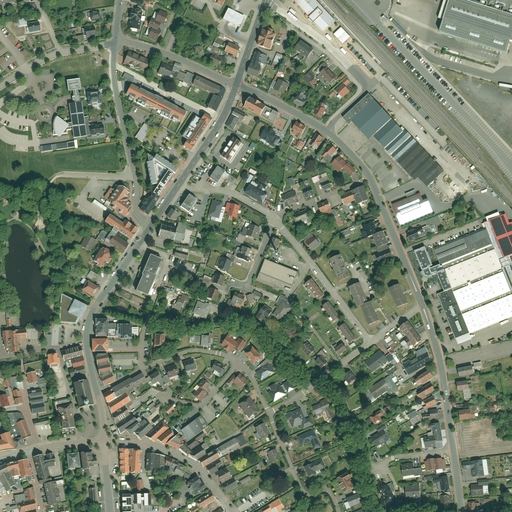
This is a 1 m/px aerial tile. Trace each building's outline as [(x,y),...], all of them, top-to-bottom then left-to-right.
[(313,24),(323,35),(335,23),(313,0),(293,0),(292,1),(308,18),(307,20),(311,25),(313,24)] [(399,0),(398,7),(415,10),(416,0),(405,0),(405,1),(401,0),(399,0)] [(511,0),(447,0),(438,31),(505,52),(509,42),(511,42),(511,0)] [(124,27),(135,28),(137,19),(142,20),(143,14),(139,14),(140,2),(134,1),(133,8),(127,7),(124,27)] [(142,32),(155,38),(158,30),(155,29),(158,22),(161,23),(166,11),(157,7),(156,11),(152,9),(142,32)] [(235,12),(228,9),(223,20),(230,23),(235,12)] [(99,18),(97,10),(87,12),(88,20),(99,18)] [(245,17),(235,12),(230,23),(239,28),(245,17)] [(39,30),(37,20),(25,22),(24,17),(14,19),(15,25),(20,24),(22,31),(27,30),(27,32),(39,30)] [(94,35),(92,24),(80,26),(81,33),(70,35),(71,41),(82,39),(81,37),(94,35)] [(254,42),(269,48),(276,30),(261,24),(254,42)] [(342,45),(350,38),(345,33),(338,40),(342,45)] [(302,42),(298,40),(292,50),(306,58),(312,48),(304,43),(302,42)] [(216,66),(221,55),(213,51),(215,46),(206,42),(202,51),(206,52),(203,60),(216,66)] [(236,57),(239,48),(229,43),(225,52),(236,57)] [(264,62),(267,53),(253,48),(246,70),(255,73),(258,65),(259,61),(264,62)] [(280,62),(284,54),(274,50),(271,58),(280,62)] [(129,53),(124,62),(135,67),(139,57),(129,53)] [(149,62),(139,57),(135,67),(145,71),(149,62)] [(155,71),(166,75),(171,64),(160,59),(155,71)] [(325,79),(331,73),(326,68),(321,73),(325,79)] [(309,71),(305,75),(310,80),(314,76),(309,71)] [(207,108),(216,112),(227,90),(186,72),(185,75),(181,73),(177,81),(213,97),(207,108)] [(131,83),(133,78),(123,73),(121,78),(131,83)] [(336,78),(331,73),(325,79),(330,84),(336,78)] [(277,75),(271,88),(280,92),(286,79),(277,75)] [(73,99),(78,98),(78,95),(77,88),(79,87),(78,77),(65,78),(67,89),(71,89),(72,94),(73,99)] [(181,122),(185,113),(159,100),(160,98),(152,95),(152,96),(129,85),(124,95),(134,100),(133,102),(142,107),(144,104),(158,112),(157,114),(166,118),(167,115),(181,122)] [(342,98),(349,91),(342,85),(336,91),(342,98)] [(83,88),(85,102),(90,101),(91,105),(95,104),(95,102),(100,102),(99,86),(83,88)] [(300,104),(304,98),(293,92),(290,99),(300,104)] [(248,94),(241,107),(271,122),(278,109),(248,94)] [(390,118),(368,94),(342,118),(347,123),(350,120),(368,139),(372,135),(390,118)] [(311,109),(319,114),(324,105),(322,104),(325,99),(319,96),(311,109)] [(73,99),(66,100),(67,102),(69,119),(65,119),(54,112),(51,116),(50,120),(49,123),(50,127),(51,130),(53,134),(56,137),(60,130),(64,130),(64,126),(70,126),(71,133),(88,131),(87,122),(85,112),(81,113),(79,98),(78,98),(73,99)] [(234,105),(223,123),(241,133),(242,131),(235,127),(241,116),(244,118),(247,112),(234,105)] [(191,152),(213,119),(204,113),(200,119),(195,116),(180,137),(186,141),(183,146),(191,152)] [(286,129),(297,135),(303,124),(299,122),(301,119),(297,117),(295,121),(292,119),(286,129)] [(372,135),(414,181),(417,178),(427,188),(444,171),(416,141),(414,143),(390,118),(372,135)] [(89,136),(102,135),(101,120),(87,122),(88,131),(89,136)] [(141,142),(150,129),(144,124),(135,138),(141,142)] [(267,141),(274,145),(279,134),(273,131),(274,130),(262,124),(258,134),(268,139),(267,141)] [(306,143),(314,148),(322,135),(314,130),(306,143)] [(233,138),(221,156),(229,161),(241,143),(233,138)] [(39,146),(40,152),(77,147),(76,141),(39,146)] [(334,147),(325,141),(317,153),(325,159),(334,147)] [(248,147),(253,150),(256,145),(251,142),(248,147)] [(156,185),(152,193),(159,197),(173,174),(175,175),(178,170),(153,154),(152,156),(146,153),(147,160),(145,160),(149,186),(156,185)] [(341,167),(348,174),(354,168),(338,154),(335,157),(332,154),(324,162),(336,173),(341,167)] [(215,162),(206,174),(214,180),(219,173),(231,181),(235,175),(215,162)] [(322,187),(331,184),(329,178),(326,179),(325,175),(318,178),(322,187)] [(300,187),(304,195),(313,191),(309,182),(300,186),(297,180),(294,182),(297,188),(300,187)] [(116,210),(122,214),(129,204),(127,203),(128,200),(124,197),(128,190),(114,181),(110,187),(107,185),(102,193),(105,195),(102,201),(105,203),(116,210)] [(244,193),(263,203),(268,194),(249,184),(244,193)] [(283,204),(297,199),(293,186),(279,192),(283,204)] [(342,196),(345,203),(355,198),(359,207),(361,207),(362,208),(366,207),(364,202),(367,200),(362,187),(342,196)] [(152,193),(140,211),(147,216),(159,197),(152,193)] [(189,212),(197,200),(189,194),(181,206),(189,212)] [(401,226),(433,213),(426,198),(421,201),(419,195),(392,206),(401,226)] [(219,218),(223,203),(213,201),(209,215),(219,218)] [(329,202),(317,206),(321,215),(328,212),(331,221),(338,218),(342,227),(345,226),(337,207),(332,209),(329,202)] [(229,204),(226,215),(237,218),(240,207),(229,204)] [(172,207),(166,216),(173,221),(179,212),(172,207)] [(127,240),(135,228),(136,227),(121,216),(122,214),(116,210),(113,214),(119,218),(112,230),(127,240)] [(297,227),(313,220),(308,210),(292,217),(297,227)] [(511,231),(505,214),(484,223),(486,228),(434,249),(440,265),(434,267),(437,273),(444,292),(437,295),(455,340),(511,317),(511,231)] [(371,216),(357,222),(362,235),(371,232),(376,244),(386,240),(387,240),(382,225),(375,228),(371,216)] [(255,237),(260,226),(245,220),(241,230),(235,228),(230,241),(239,244),(236,254),(246,258),(250,247),(239,243),(243,232),(255,237)] [(161,223),(157,238),(178,244),(180,239),(182,240),(186,225),(176,222),(174,227),(161,223)] [(409,243),(432,233),(429,225),(414,232),(413,230),(409,232),(409,233),(407,234),(408,238),(407,238),(409,243)] [(94,235),(118,252),(126,241),(106,227),(104,231),(99,228),(94,235)] [(95,238),(83,231),(76,242),(88,249),(95,238)] [(309,248),(318,240),(309,231),(301,239),(309,248)] [(271,232),(266,245),(274,248),(279,235),(271,232)] [(372,251),(377,261),(393,253),(389,244),(388,245),(386,240),(376,244),(378,249),(372,251)] [(168,253),(185,257),(187,251),(188,247),(180,245),(179,247),(170,245),(168,253)] [(101,246),(93,260),(105,268),(107,264),(109,265),(114,257),(110,255),(112,253),(101,246)] [(422,270),(423,272),(420,273),(421,274),(422,275),(423,276),(424,277),(425,277),(426,277),(427,278),(428,278),(429,278),(430,278),(431,277),(432,277),(432,276),(437,273),(434,267),(431,268),(430,266),(432,265),(425,247),(414,251),(421,270),(422,270)] [(327,254),(336,277),(348,272),(339,249),(327,254)] [(215,264),(224,267),(227,258),(232,260),(234,254),(225,251),(224,255),(219,253),(215,264)] [(141,274),(134,290),(146,296),(155,275),(153,274),(159,260),(147,255),(139,273),(141,274)] [(254,275),(288,289),(296,269),(262,255),(254,275)] [(199,274),(210,279),(218,282),(224,271),(215,267),(211,275),(201,270),(199,274)] [(93,297),(99,286),(93,282),(98,275),(89,269),(81,281),(83,283),(80,288),(93,297)] [(314,298),(322,292),(309,275),(301,281),(314,298)] [(398,279),(387,284),(394,304),(406,299),(398,279)] [(360,283),(348,288),(357,308),(361,307),(368,325),(380,320),(372,301),(368,302),(360,283)] [(217,288),(210,286),(206,295),(213,298),(217,288)] [(238,302),(242,292),(230,288),(226,297),(238,302)] [(169,290),(164,303),(177,308),(182,296),(169,290)] [(194,303),(191,309),(203,314),(208,301),(204,299),(206,295),(194,291),(190,301),(194,303)] [(87,306),(73,299),(60,294),(58,323),(76,324),(78,318),(80,319),(84,312),(87,306)] [(280,318),(290,304),(280,297),(270,311),(280,318)] [(330,319),(338,313),(326,297),(318,302),(330,319)] [(262,302),(256,312),(265,317),(271,308),(262,302)] [(108,329),(108,319),(96,320),(96,337),(108,337),(108,329)] [(335,324),(348,341),(355,335),(342,319),(335,324)] [(412,349),(423,342),(407,321),(399,327),(409,340),(401,345),(405,351),(410,347),(412,349)] [(280,329),(291,340),(297,333),(287,323),(280,329)] [(2,351),(17,350),(16,334),(24,334),(23,325),(6,327),(7,340),(2,340),(2,351)] [(108,329),(108,337),(120,337),(120,340),(131,340),(131,325),(118,325),(118,329),(108,329)] [(152,345),(162,345),(162,350),(170,350),(170,339),(163,339),(163,332),(153,332),(152,345)] [(209,344),(209,334),(205,333),(205,336),(199,336),(199,338),(193,338),(193,342),(198,343),(198,347),(207,347),(207,344),(209,344)] [(241,351),(245,344),(238,339),(236,342),(232,339),(233,337),(228,333),(221,345),(233,352),(236,347),(241,351)] [(389,348),(394,345),(389,336),(384,339),(389,348)] [(314,346),(306,339),(299,346),(307,354),(314,346)] [(336,352),(345,346),(339,339),(331,345),(336,352)] [(108,352),(107,340),(95,340),(92,340),(92,352),(108,352)] [(362,358),(370,369),(385,358),(387,362),(395,356),(389,349),(383,353),(379,346),(362,358)] [(83,356),(81,347),(62,352),(64,361),(83,356)] [(254,365),(263,357),(254,347),(245,354),(254,365)] [(319,365),(326,359),(322,355),(325,352),(321,347),(313,354),(315,356),(312,358),(319,365)] [(407,373),(430,359),(423,348),(400,362),(407,373)] [(468,361),(476,359),(474,352),(466,354),(468,361)] [(48,365),(59,364),(58,359),(57,359),(57,354),(48,355),(48,360),(47,360),(48,365)] [(95,355),(100,379),(104,387),(115,382),(112,375),(107,354),(95,355)] [(72,364),(73,369),(84,367),(85,366),(83,357),(65,362),(66,366),(72,364)] [(262,368),(256,372),(261,380),(277,372),(268,358),(261,365),(262,368)] [(192,359),(183,363),(185,369),(182,371),(184,378),(189,377),(187,372),(196,369),(192,359)] [(215,361),(211,369),(218,372),(217,375),(223,378),(226,369),(222,368),(224,364),(215,361)] [(175,365),(165,369),(169,378),(173,376),(179,374),(175,365)] [(340,371),(347,381),(356,374),(350,365),(340,371)] [(414,381),(430,372),(427,365),(414,373),(415,375),(411,377),(414,381)] [(459,377),(474,374),(472,366),(458,369),(459,377)] [(73,384),(79,409),(93,405),(87,380),(82,382),(80,376),(86,374),(84,367),(73,369),(69,371),(71,378),(78,376),(79,382),(73,384)] [(160,378),(155,371),(147,377),(153,384),(156,382),(161,389),(169,384),(164,376),(160,378)] [(386,390),(396,384),(388,372),(367,386),(373,395),(384,388),(386,390)] [(13,402),(21,399),(17,386),(21,385),(19,378),(16,379),(14,373),(5,376),(7,380),(9,389),(13,402)] [(29,384),(38,382),(36,373),(27,375),(29,384)] [(241,391),(248,381),(238,373),(236,377),(233,375),(227,383),(231,386),(233,384),(241,391)] [(125,393),(146,381),(142,374),(131,380),(130,379),(119,386),(123,394),(125,393)] [(204,390),(208,385),(201,379),(196,384),(197,385),(190,394),(199,402),(207,393),(204,390)] [(279,386),(275,379),(265,384),(270,392),(279,386)] [(0,403),(6,402),(3,390),(9,389),(7,380),(0,381),(0,403)] [(424,392),(433,386),(428,380),(415,389),(414,387),(405,393),(407,396),(415,391),(420,398),(426,394),(424,392)] [(458,391),(463,390),(464,399),(470,398),(469,389),(468,389),(467,382),(457,383),(458,391)] [(119,386),(103,394),(106,403),(123,394),(119,386)] [(32,414),(45,412),(43,399),(41,390),(29,392),(32,414)] [(124,406),(131,402),(125,393),(123,394),(106,403),(111,414),(124,406)] [(324,418),(333,414),(324,394),(307,401),(313,414),(321,410),(324,418)] [(423,407),(435,401),(431,394),(423,398),(425,401),(420,403),(423,407)] [(253,415),(259,411),(250,398),(239,405),(245,415),(244,415),(248,422),(255,417),(253,415)] [(62,421),(73,419),(70,405),(58,408),(59,413),(61,413),(62,421)] [(111,414),(115,425),(130,415),(124,406),(111,414)] [(421,416),(437,415),(436,406),(426,406),(427,411),(421,412),(421,416)] [(459,412),(460,420),(475,418),(474,412),(477,411),(476,406),(467,407),(468,411),(459,412)] [(302,428),(313,423),(309,414),(304,417),(300,409),(286,416),(293,428),(300,424),(302,428)] [(406,415),(412,425),(417,422),(414,417),(417,415),(415,410),(406,415)] [(382,421),(380,417),(383,415),(381,411),(370,418),(375,426),(382,421)] [(206,422),(198,412),(181,425),(178,427),(186,437),(200,427),(206,422)] [(13,423),(23,419),(22,416),(19,414),(17,413),(2,413),(8,429),(15,426),(13,423)] [(115,425),(120,434),(126,430),(137,422),(136,420),(135,419),(134,419),(131,415),(130,415),(115,425)] [(131,435),(133,433),(137,436),(151,424),(142,416),(136,420),(137,422),(126,430),(131,435)] [(166,425),(160,417),(144,433),(148,436),(152,438),(155,435),(166,425)] [(181,425),(176,418),(170,422),(176,429),(173,433),(180,442),(186,437),(178,427),(181,425)] [(18,436),(19,439),(29,436),(24,419),(23,419),(13,423),(15,426),(18,436)] [(35,427),(49,424),(48,419),(34,422),(35,427)] [(75,428),(73,419),(62,421),(63,429),(75,428)] [(417,433),(418,444),(433,442),(433,438),(440,437),(437,419),(429,420),(431,431),(417,433)] [(261,438),(269,434),(263,424),(255,428),(261,438)] [(155,435),(162,442),(173,433),(166,425),(155,435)] [(454,438),(465,437),(465,426),(455,426),(456,430),(453,430),(454,438)] [(186,448),(195,456),(195,455),(205,450),(196,437),(203,432),(200,427),(186,437),(180,442),(187,447),(186,448)] [(313,449),(321,445),(314,430),(298,437),(302,445),(310,441),(313,449)] [(0,451),(13,450),(9,439),(6,431),(0,432),(0,451)] [(372,438),(376,446),(388,439),(384,432),(372,438)] [(176,445),(184,451),(186,448),(187,447),(180,442),(173,433),(162,442),(170,443),(176,445)] [(195,455),(200,465),(204,463),(218,455),(238,443),(233,434),(212,445),(205,450),(195,455)] [(22,447),(19,439),(18,436),(9,439),(13,450),(22,447)] [(480,440),(456,443),(456,450),(481,447),(480,440)] [(121,473),(129,473),(129,449),(119,449),(121,473)] [(131,473),(140,474),(142,451),(130,449),(129,467),(131,467),(131,473)] [(272,462),(279,459),(275,449),(267,453),(272,462)] [(43,455),(33,457),(40,479),(38,479),(40,485),(51,482),(47,468),(55,466),(52,453),(46,455),(47,458),(44,458),(43,455)] [(81,455),(83,469),(93,467),(93,466),(97,466),(96,459),(92,459),(92,453),(81,455)] [(154,471),(155,454),(150,453),(150,454),(147,454),(146,471),(154,471)] [(422,455),(423,467),(444,465),(443,455),(438,456),(438,453),(422,455)] [(80,468),(78,454),(67,455),(69,469),(80,468)] [(164,473),(165,457),(155,454),(155,472),(164,473)] [(232,477),(224,463),(220,458),(218,455),(204,463),(206,466),(211,475),(215,473),(221,482),(232,477)] [(470,472),(481,471),(479,457),(461,459),(462,469),(470,469),(470,472)] [(178,465),(179,462),(166,458),(165,465),(172,468),(169,474),(170,475),(170,476),(172,477),(173,475),(178,465)] [(31,480),(26,459),(16,461),(20,475),(21,482),(31,480)] [(306,467),(310,476),(329,467),(325,459),(306,467)] [(400,460),(402,474),(420,472),(419,464),(413,465),(412,459),(400,460)] [(20,475),(16,461),(6,463),(11,477),(20,475)] [(11,477),(6,463),(0,465),(0,479),(5,489),(14,485),(11,477)] [(173,475),(181,479),(187,469),(178,465),(173,475)] [(333,475),(342,492),(354,486),(348,474),(352,473),(349,467),(333,475)] [(447,485),(446,471),(424,474),(424,478),(438,477),(439,486),(447,485)] [(248,476),(238,481),(240,485),(250,480),(248,476)] [(475,481),(468,482),(469,487),(469,493),(489,492),(488,476),(475,477),(475,481)] [(202,484),(197,477),(188,484),(195,495),(206,488),(202,483),(202,484)] [(236,487),(237,486),(232,477),(221,482),(222,484),(219,486),(224,494),(236,487)] [(44,485),(49,507),(60,504),(55,482),(44,485)] [(388,487),(380,484),(379,488),(377,488),(376,491),(382,493),(384,496),(381,504),(385,505),(385,504),(392,506),(393,502),(391,501),(393,496),(388,487)] [(420,501),(419,486),(415,486),(415,487),(406,487),(406,498),(414,497),(414,501),(420,501)] [(17,503),(35,499),(35,498),(33,487),(24,490),(25,494),(15,496),(14,497),(15,503),(16,503),(17,503)] [(230,504),(242,496),(236,487),(224,494),(230,504)] [(210,492),(194,502),(195,504),(190,508),(192,511),(197,511),(200,510),(199,509),(203,508),(215,500),(210,492)] [(450,492),(437,493),(438,505),(451,504),(450,492)] [(131,511),(131,501),(133,501),(133,504),(141,504),(141,501),(144,501),(144,506),(151,506),(150,494),(143,494),(144,498),(141,498),(141,494),(133,495),(133,496),(130,496),(130,494),(122,495),(122,501),(126,501),(126,504),(122,504),(122,510),(123,510),(123,511),(131,511)] [(350,507),(362,502),(359,494),(347,499),(350,507)] [(471,498),(466,498),(467,509),(474,509),(474,505),(478,505),(477,496),(471,496),(471,498)] [(35,504),(34,500),(17,504),(17,503),(16,503),(16,505),(10,507),(11,510),(19,508),(35,504)] [(206,511),(223,511),(215,500),(203,508),(206,511)]
